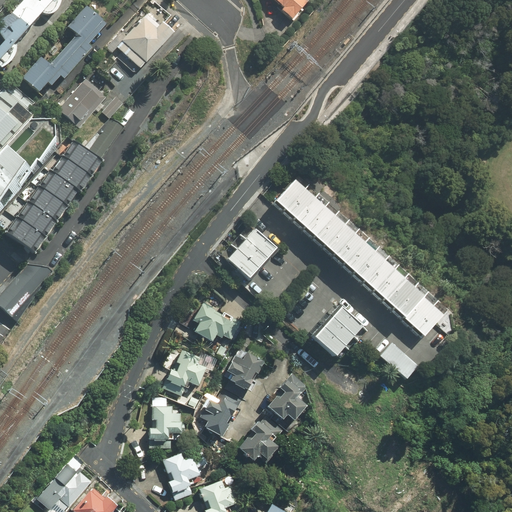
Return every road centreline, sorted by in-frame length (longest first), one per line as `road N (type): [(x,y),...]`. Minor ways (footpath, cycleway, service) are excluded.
road 1 (residential): [(193,253),(402,0)]
road 2 (residential): [(149,511),(106,462),(127,392),(193,253)]
road 3 (residential): [(320,369),(193,253)]
